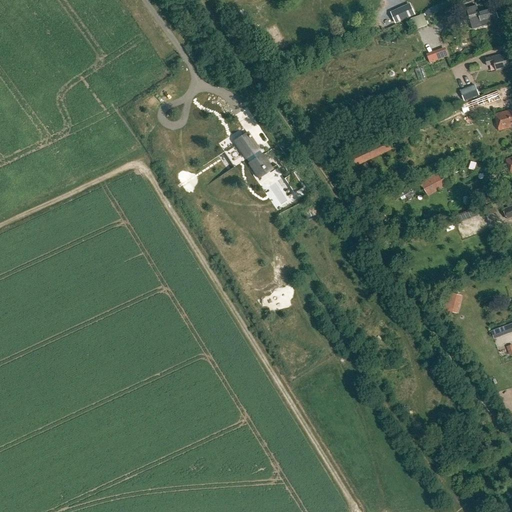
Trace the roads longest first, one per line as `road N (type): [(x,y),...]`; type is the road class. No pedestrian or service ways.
road 1 (track): [(0,226),(127,167),(152,173),(357,511)]
road 2 (track): [(353,354),(470,511)]
